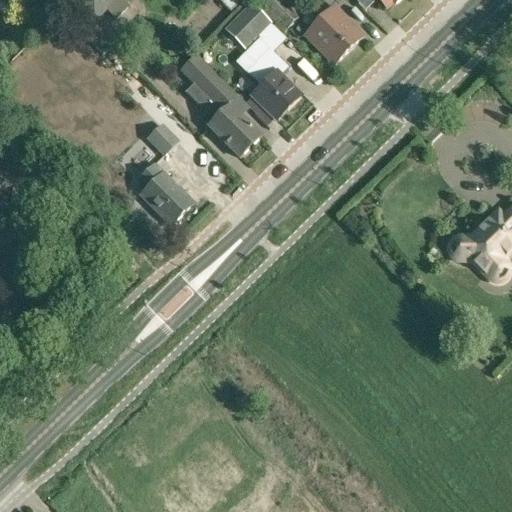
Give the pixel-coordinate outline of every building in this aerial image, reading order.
[(130,8),(121,0),(81,0),(76,5),(94,24),(107,12),(116,21),(130,8)] [(287,32),(300,19),(280,0),(269,0),(262,7),(287,32)] [(401,0),(376,0),(386,10),(392,4),(395,7),(401,0)] [(249,6),(238,16),(224,30),(244,51),(258,37),(258,36),(269,27),(249,6)] [(335,66),(364,37),(335,9),(306,38),(335,66)] [(265,86),(262,89),(254,98),(278,123),(300,100),(280,80),(289,71),(270,52),(270,51),(260,42),(240,61),(265,86)] [(240,160),(262,139),(236,113),(244,105),(201,62),(192,71),(187,76),(218,107),(210,114),(218,121),(210,130),(240,160)] [(177,144),(161,129),(148,142),(164,157),(177,144)] [(171,229),(194,207),(193,206),(192,206),(154,168),(138,183),(147,192),(141,199),(170,228),(171,229)] [(477,235),(473,240),(461,240),(457,240),(453,243),(451,246),(450,251),(451,255),(453,259),(457,261),(461,262),(472,262),(490,280),(497,283),(498,283),(505,281),(506,280),(509,273),(509,272),(506,264),(502,261),(503,260),(511,251),(511,211),(503,220),(498,214),(491,222),(489,220),(476,233),(477,235)]
